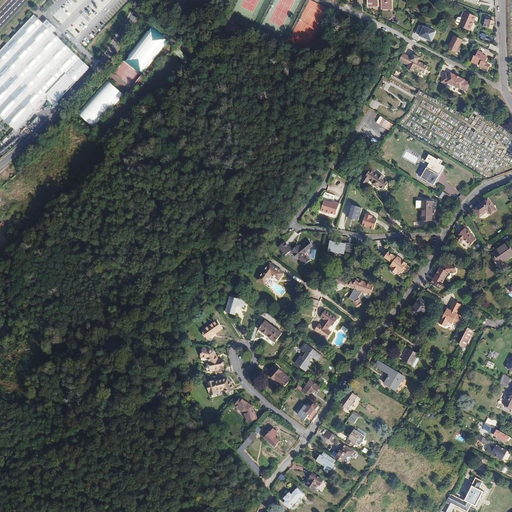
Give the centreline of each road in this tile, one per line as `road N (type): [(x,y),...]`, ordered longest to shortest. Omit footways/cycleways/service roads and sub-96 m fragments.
road 1 (track): [(337,511),(412,407),(447,405),(486,325)]
road 2 (residential): [(306,435),(445,230)]
road 3 (unclassified): [(142,0),(100,65),(0,165)]
road 4 (residential): [(326,0),(503,88)]
road 5 (residential): [(286,227),(369,239),(445,230)]
